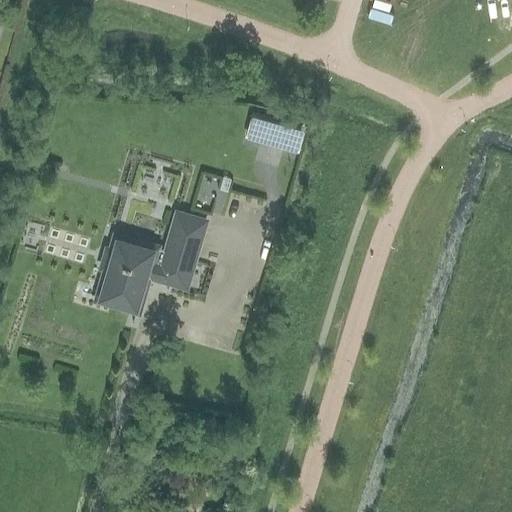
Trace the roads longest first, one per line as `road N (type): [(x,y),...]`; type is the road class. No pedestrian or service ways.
road 1 (unclassified): [(451,116),(398,200),(299,511)]
road 2 (unclassified): [(333,59),(151,0)]
road 3 (unclassified): [(451,116),(333,59)]
